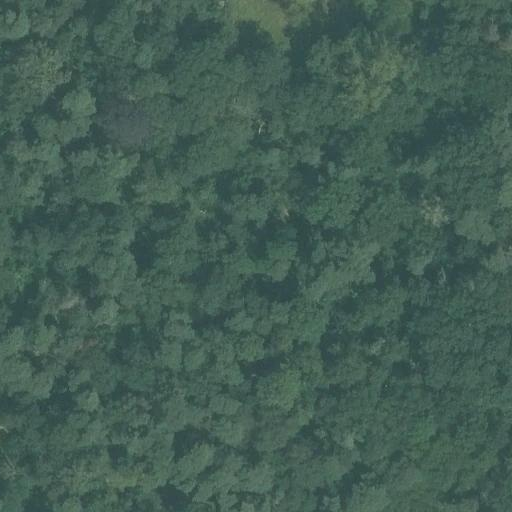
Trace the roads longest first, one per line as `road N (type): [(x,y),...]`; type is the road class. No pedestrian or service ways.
road 1 (track): [(0,435),(511,315)]
road 2 (track): [(137,14),(150,86),(139,266),(200,330),(227,381)]
